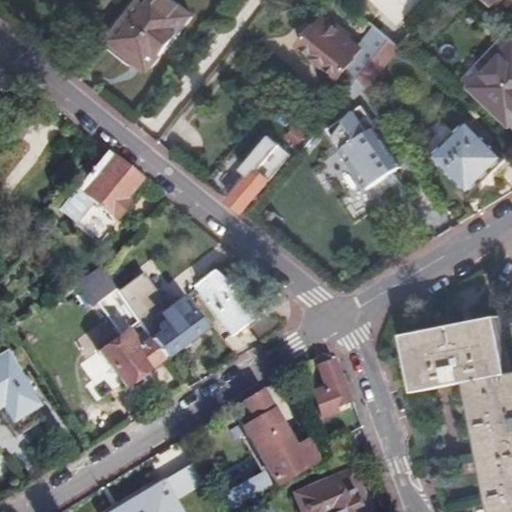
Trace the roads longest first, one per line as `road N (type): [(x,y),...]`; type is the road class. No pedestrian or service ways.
road 1 (residential): [(337,321),(0,35)]
road 2 (residential): [(337,321),(27,511)]
road 3 (residential): [(418,511),(355,339),(337,321)]
road 4 (residential): [(511,221),(337,321)]
